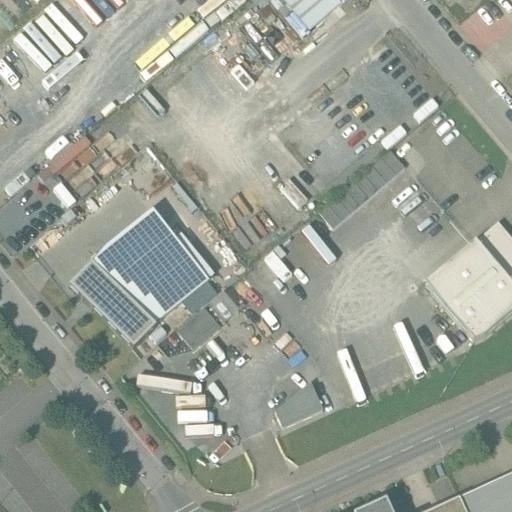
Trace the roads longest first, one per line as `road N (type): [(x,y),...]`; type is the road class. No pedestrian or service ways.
road 1 (residential): [(183,511),(0,282)]
road 2 (unclassified): [(511,402),(269,511)]
road 3 (residential): [(403,0),(511,131)]
